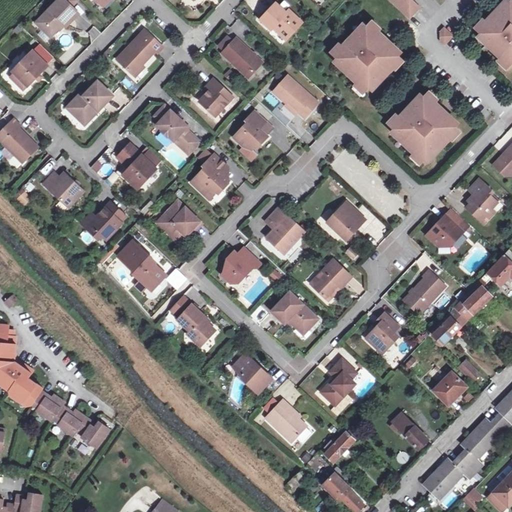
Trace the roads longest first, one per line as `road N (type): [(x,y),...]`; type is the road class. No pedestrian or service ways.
road 1 (residential): [(428,206),(372,267),(374,297),(309,367),(289,370),(196,282),(195,265),(260,196),(285,191),(329,143),(350,138)]
road 2 (residential): [(195,42),(85,160),(36,109),(144,0)]
road 3 (residential): [(511,370),(379,511)]
road 4 (residential): [(121,416),(38,349),(0,306)]
road 5 (residential): [(456,0),(433,23),(432,47),(509,118)]
